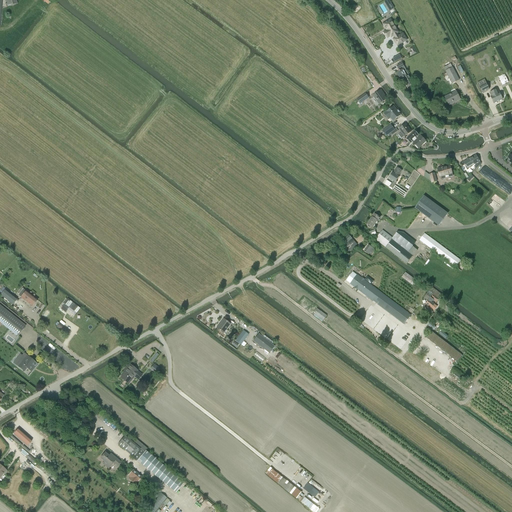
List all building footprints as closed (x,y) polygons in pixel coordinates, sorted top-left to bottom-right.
[(397,46),(405,41),(401,35),(398,37),(397,34),(398,33),(390,20),(383,25),(387,31),(383,33),(387,38),(392,35),(393,36),(394,35),(396,38),(393,40),(397,46)] [(410,48),(412,51),(409,53),(410,56),(417,53),(413,46),(410,48)] [(413,85),(412,82),(403,67),(404,67),(402,63),(396,66),(398,70),(399,70),(400,71),(396,73),(400,80),(403,79),(408,88),(413,85)] [(452,68),(445,72),(452,84),(459,80),(452,68)] [(506,77),(500,80),(502,85),(508,82),(506,77)] [(489,89),(486,84),(479,87),(482,93),(489,89)] [(499,93),(497,90),(489,93),(491,97),(490,97),(494,104),(503,100),(499,93)] [(379,105),(386,100),(382,95),(383,95),(380,91),(373,96),(379,105)] [(449,105),(460,100),(456,92),(445,97),(449,105)] [(368,98),(365,94),(357,100),(360,104),(368,98)] [(392,122),(400,116),(393,108),(384,115),(388,120),(390,119),(392,122)] [(401,133),(398,135),(401,139),(404,137),(411,132),(405,125),(399,130),(401,133)] [(390,133),(394,130),(391,126),(382,132),(386,137),(388,135),(391,134),(390,133)] [(414,131),(406,139),(410,143),(411,143),(413,141),(413,142),(416,139),(415,139),(419,135),(414,131)] [(418,149),(426,142),(421,136),(414,143),(413,144),(418,149)] [(476,155),(473,157),(463,162),(467,169),(480,162),(476,155)] [(452,177),(452,174),(450,166),(438,169),(441,178),(445,177),(445,179),(452,177)] [(398,177),(402,171),(397,168),(393,174),(392,173),(388,178),(393,181),(391,184),(387,181),(384,185),(389,188),(389,187),(392,189),(395,186),(397,182),(396,181),(398,178),(398,177)] [(395,186),(392,189),(404,197),(406,193),(395,186)] [(448,214),(424,196),(415,209),(439,226),(448,214)] [(373,228),(380,218),(374,214),(367,225),(373,228)] [(393,238),(382,230),(375,240),(406,264),(413,256),(408,252),(416,242),(404,233),(397,232),(393,238)] [(455,267),(460,261),(424,234),(419,240),(455,267)] [(352,239),(351,238),(349,236),(344,240),(347,243),(348,243),(349,245),(353,241),(352,239)] [(370,256),(375,249),(368,245),(364,251),(370,256)] [(353,272),(346,280),(404,324),(411,315),(353,272)] [(405,272),(402,277),(412,285),(416,281),(405,272)] [(1,295),(12,305),(17,299),(5,290),(1,295)] [(37,300),(26,291),(21,297),(32,306),(37,300)] [(428,308),(429,307),(431,309),(432,308),(434,310),(437,307),(434,305),(435,304),(433,303),(434,301),(436,303),(441,297),(438,294),(436,296),(433,294),(434,293),(431,291),(431,292),(429,291),(426,294),(425,297),(429,300),(426,304),(424,306),(428,308)] [(71,307),(60,299),(57,303),(67,311),(71,307)] [(0,322),(17,336),(25,326),(0,305),(0,322)] [(317,309),(313,315),(322,322),(327,316),(317,309)] [(363,320),(402,348),(410,337),(371,309),(363,320)] [(223,333),(230,324),(223,319),(216,328),(223,333)] [(70,332),(59,324),(56,328),(67,336),(70,332)] [(243,331),(235,341),(240,345),(248,335),(243,331)] [(268,353),(274,347),(258,334),(253,341),(268,353)] [(441,350),(444,344),(429,334),(424,342),(435,350),(437,347),(441,350)] [(460,359),(467,348),(462,345),(455,356),(460,359)] [(460,400),(466,393),(408,353),(402,360),(460,400)] [(26,360),(22,356),(15,365),(23,371),(26,368),(30,371),(33,366),(35,367),(37,364),(28,357),(26,360)] [(138,380),(141,375),(136,371),(137,371),(129,364),(124,371),(125,372),(120,378),(127,383),(133,376),(138,380)] [(18,429),(14,434),(27,446),(32,441),(18,429)] [(125,436),(118,444),(133,457),(133,459),(136,461),(137,461),(176,492),(184,482),(145,451),(147,449),(136,439),(133,443),(125,436)] [(117,466),(121,462),(111,454),(109,456),(105,452),(100,458),(104,461),(102,463),(108,468),(113,463),(117,466)] [(302,492),(271,467),(265,473),(300,501),(302,498),(299,496),(302,492)] [(141,477),(133,470),(130,474),(133,477),(131,481),(134,484),(137,480),(138,481),(141,477)] [(314,488),(307,483),(303,489),(314,496),(318,490),(314,487),(314,488)] [(147,511),(154,511),(167,498),(162,493),(146,511),(147,511)] [(305,497),(301,502),(310,509),(314,505),(305,497)]
